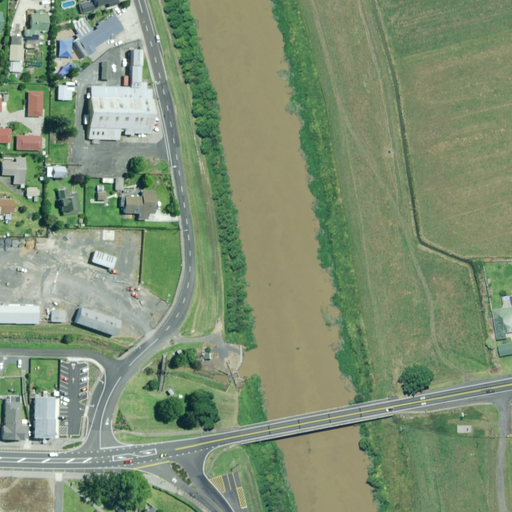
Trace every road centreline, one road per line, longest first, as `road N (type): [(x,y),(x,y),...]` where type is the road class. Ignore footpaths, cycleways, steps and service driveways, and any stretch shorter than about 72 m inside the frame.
road 1 (unclassified): [(102,456),(101,423),(114,387),(169,328),(189,284),(185,201),(138,0)]
road 2 (trunk): [(511,385),(188,446)]
